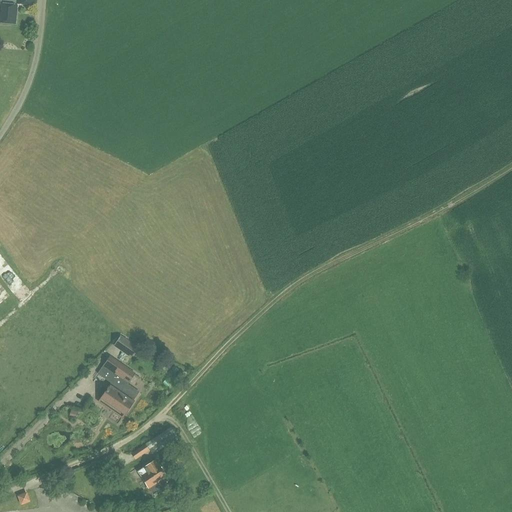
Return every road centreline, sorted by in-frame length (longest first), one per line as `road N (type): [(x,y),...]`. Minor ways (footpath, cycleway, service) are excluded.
road 1 (track): [(511,167),(282,292),(126,441),(0,492)]
road 2 (unclassified): [(0,131),(17,109),(43,0)]
